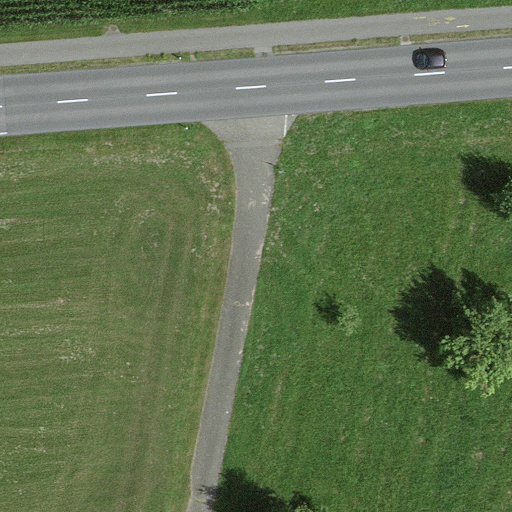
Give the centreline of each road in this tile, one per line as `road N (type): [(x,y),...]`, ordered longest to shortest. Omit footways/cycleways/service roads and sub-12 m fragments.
road 1 (secondary): [(511,65),(0,105)]
road 2 (track): [(245,85),(259,152),(246,279),(201,511)]
